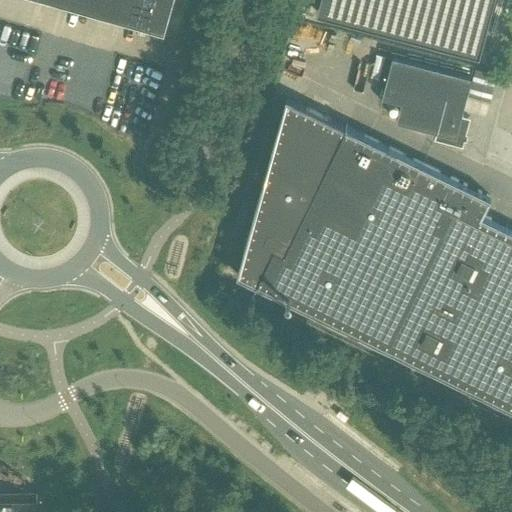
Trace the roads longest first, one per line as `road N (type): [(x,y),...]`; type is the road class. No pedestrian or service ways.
road 1 (secondary): [(89,255),(405,511)]
road 2 (unclassified): [(0,415),(20,415),(107,380),(153,382),(326,511)]
road 3 (secondary): [(89,255),(100,218),(76,171),(41,159),(0,175)]
